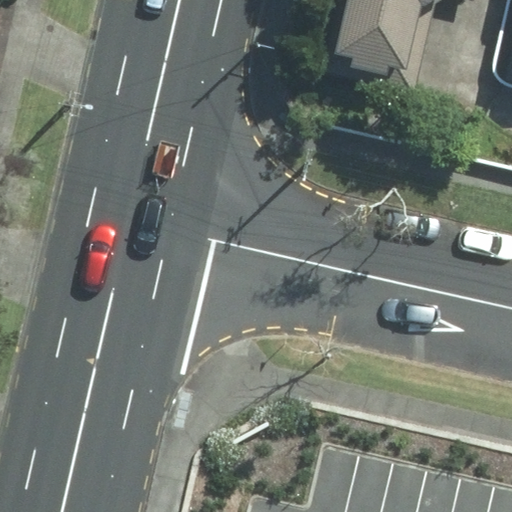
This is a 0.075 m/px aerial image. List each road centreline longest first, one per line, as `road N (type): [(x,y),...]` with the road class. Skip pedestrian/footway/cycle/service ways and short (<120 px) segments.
road 1 (residential): [(511,308),(131,218)]
road 2 (secondary): [(131,218),(64,511)]
road 3 (secondary): [(180,0),(131,218)]
